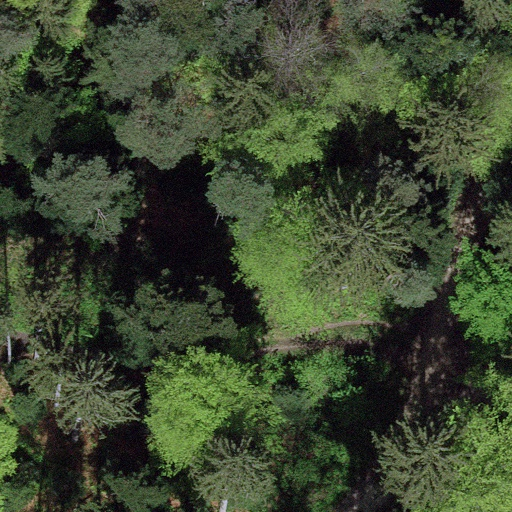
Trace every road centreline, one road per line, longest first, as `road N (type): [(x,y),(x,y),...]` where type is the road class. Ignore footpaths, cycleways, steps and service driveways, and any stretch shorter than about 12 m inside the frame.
road 1 (track): [(494,376),(445,322),(445,282),(511,108)]
road 2 (track): [(351,511),(511,361)]
